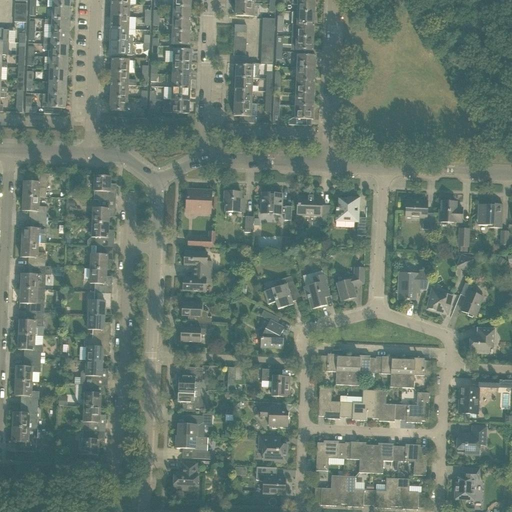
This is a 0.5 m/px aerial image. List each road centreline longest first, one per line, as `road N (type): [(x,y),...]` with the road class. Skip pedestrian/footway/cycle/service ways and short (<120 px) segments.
road 1 (unclassified): [(143,511),(156,250)]
road 2 (unclassified): [(118,467),(128,249)]
road 3 (unclassified): [(9,150),(0,356)]
road 4 (unclassified): [(302,423),(310,326),(380,305)]
road 5 (residential): [(210,0),(201,164)]
road 6 (residential): [(329,161),(337,0)]
road 7 (residential): [(91,154),(96,0)]
road 8 (unclassified): [(447,432),(302,423)]
road 9 (unclassified): [(380,305),(382,165)]
road 10 (tertiary): [(511,173),(382,165)]
road 11 (tertiary): [(329,161),(201,164)]
